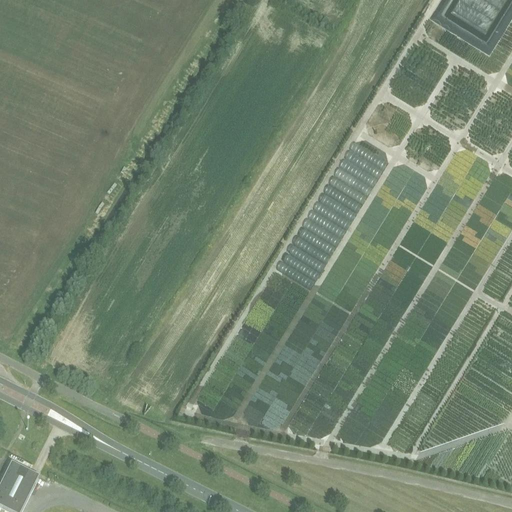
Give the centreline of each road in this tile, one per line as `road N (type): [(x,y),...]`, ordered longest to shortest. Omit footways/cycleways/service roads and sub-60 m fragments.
road 1 (unclassified): [(240,511),(0,391)]
road 2 (unclassified): [(141,428),(0,357)]
